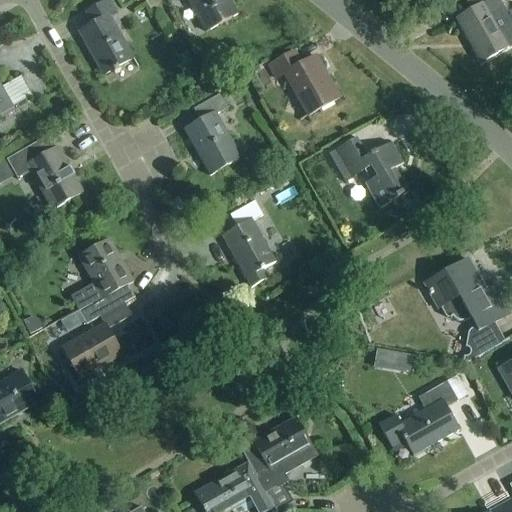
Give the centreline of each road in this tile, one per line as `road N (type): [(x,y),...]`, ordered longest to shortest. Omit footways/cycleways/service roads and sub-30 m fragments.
road 1 (residential): [(29,0),(168,251)]
road 2 (residential): [(511,153),(325,0)]
road 3 (residential): [(511,452),(407,511)]
